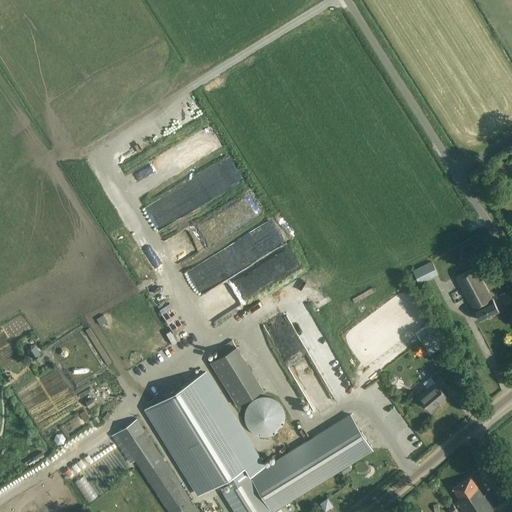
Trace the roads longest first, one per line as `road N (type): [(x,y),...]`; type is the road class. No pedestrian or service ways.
road 1 (track): [(0,501),(118,423),(141,387),(242,325),(302,423),(350,401)]
road 2 (track): [(332,0),(95,152),(175,286)]
road 3 (unclassified): [(511,260),(346,0)]
road 4 (tertiary): [(371,511),(511,395)]
